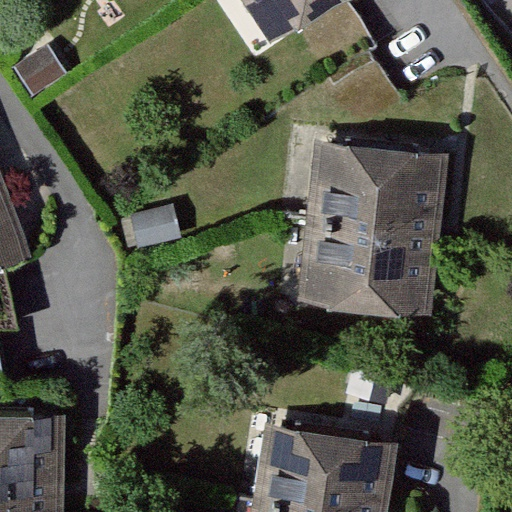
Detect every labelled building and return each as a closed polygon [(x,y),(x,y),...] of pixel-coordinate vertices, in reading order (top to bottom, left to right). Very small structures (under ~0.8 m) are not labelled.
[(233,0),(270,55),(352,0),(233,0)] [(444,159),(304,142),(284,311),(424,328),(444,159)] [(0,192),(0,274),(29,263),(0,192)] [(227,511),(376,511),(387,439),(242,416),(227,511)] [(55,511),(56,421),(0,420),(0,511),(55,511)]
